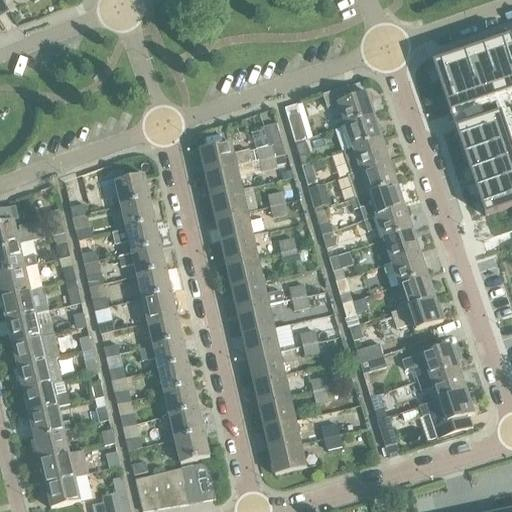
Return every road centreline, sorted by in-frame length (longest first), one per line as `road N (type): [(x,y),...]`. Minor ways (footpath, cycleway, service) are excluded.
road 1 (residential): [(255,511),(158,129)]
road 2 (residential): [(511,415),(382,49)]
road 3 (residential): [(274,511),(511,442)]
road 4 (residential): [(158,129),(382,49)]
road 5 (residential): [(0,186),(158,129)]
road 6 (residential): [(382,49),(511,5)]
road 7 (residential): [(158,129),(118,8)]
road 8 (residential): [(118,8),(0,53)]
